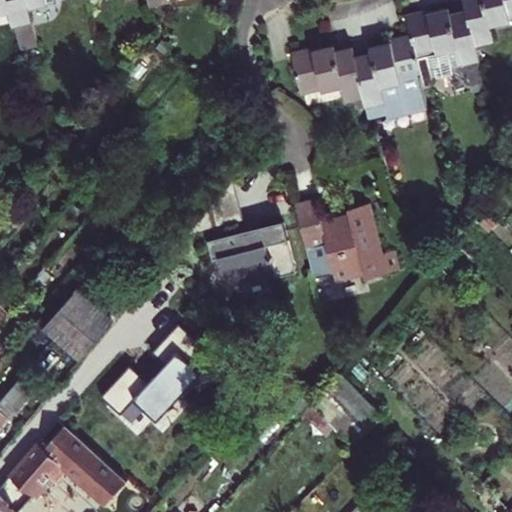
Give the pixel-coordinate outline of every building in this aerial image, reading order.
[(0,0),(0,12),(9,10),(13,25),(16,24),(21,41),(26,40),(28,45),(37,43),(28,7),(26,0),(0,0)] [(511,0),(464,0),(466,7),(468,14),(475,42),(493,39),(490,23),(511,19),(510,14),(511,13),(511,0)] [(412,34),(416,52),(436,48),(437,51),(456,47),(460,61),(478,57),(475,42),(468,14),(466,7),(449,10),(449,6),(407,15),(412,34)] [(364,94),(366,104),(384,99),(386,110),(406,105),(407,109),(429,103),(416,52),(412,34),(369,44),(370,50),(353,53),(355,60),(364,94)] [(351,45),(334,49),(333,44),(291,54),(300,90),(321,85),(322,88),(341,84),(345,99),(364,94),(355,60),(353,53),(351,45)] [(216,208),(222,230),(251,222),(240,179),(216,208)] [(315,196),(295,201),(307,247),(327,243),(336,276),(364,268),(366,275),(387,270),(370,201),(349,206),(351,213),(322,220),(315,196)] [(190,238),(222,230),(216,208),(190,238)] [(479,226),(473,220),(462,232),(468,239),(479,226)] [(251,227),(208,238),(213,256),(222,254),(230,283),(273,271),(274,276),(296,270),(283,221),(261,227),(262,230),(252,232),(251,227)] [(483,270),(473,280),(481,287),(490,277),(483,270)] [(78,287),(45,325),(57,336),(91,298),(78,287)] [(0,319),(19,297),(10,291),(0,302),(0,319)] [(113,317),(91,298),(57,336),(80,356),(113,317)] [(312,402),(334,425),(354,444),(382,415),(340,370),(312,402)] [(0,402),(0,405),(0,406),(0,427),(35,386),(23,376),(0,402)] [(39,440),(12,473),(29,488),(35,494),(56,470),(62,475),(68,468),(107,502),(127,478),(123,475),(152,443),(95,393),(74,417),(72,416),(46,446),(39,440)] [(334,425),(312,402),(305,410),(327,432),(334,425)] [(7,478),(16,486),(25,493),(29,488),(12,473),(7,478)] [(7,478),(0,486),(0,511),(17,511),(19,510),(5,496),(16,486),(7,478)] [(122,511),(114,505),(107,511),(150,511),(167,494),(154,482),(126,511),(122,511)] [(29,488),(25,493),(31,499),(35,494),(29,488)] [(31,499),(25,493),(21,497),(26,503),(31,499)] [(365,496),(352,510),(353,511),(368,511),(373,509),(365,496)]
